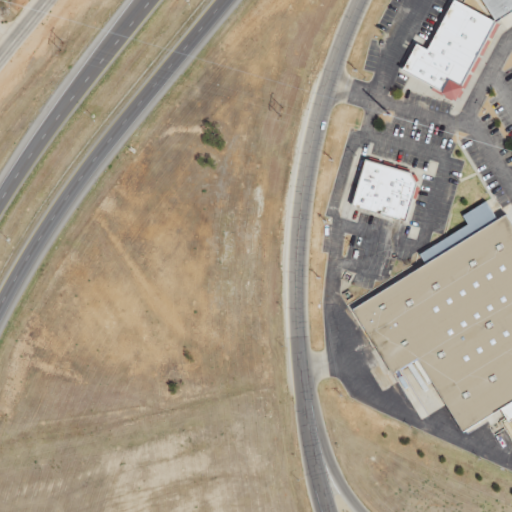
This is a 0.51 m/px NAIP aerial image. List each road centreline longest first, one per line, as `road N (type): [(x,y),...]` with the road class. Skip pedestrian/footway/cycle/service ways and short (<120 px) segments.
road 1 (secondary): [(326,511),(295,331),(298,233),(314,132),(360,0)]
road 2 (motorway): [(0,313),(101,153),(228,0)]
road 3 (motorway): [(148,0),(0,204)]
